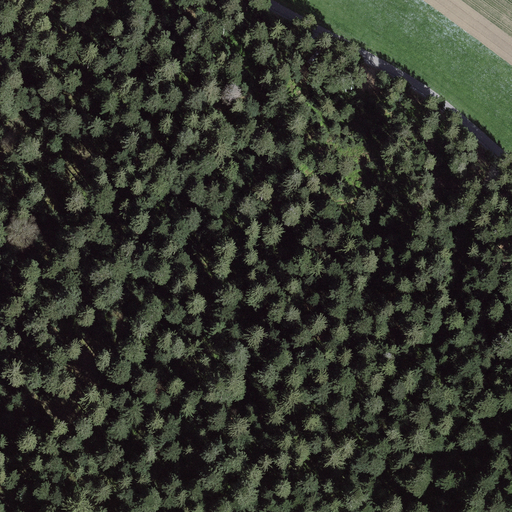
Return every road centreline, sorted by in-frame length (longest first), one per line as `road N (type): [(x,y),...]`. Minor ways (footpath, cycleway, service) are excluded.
road 1 (track): [(264,0),(435,97),(511,165)]
road 2 (track): [(54,0),(50,109),(25,146),(0,161)]
